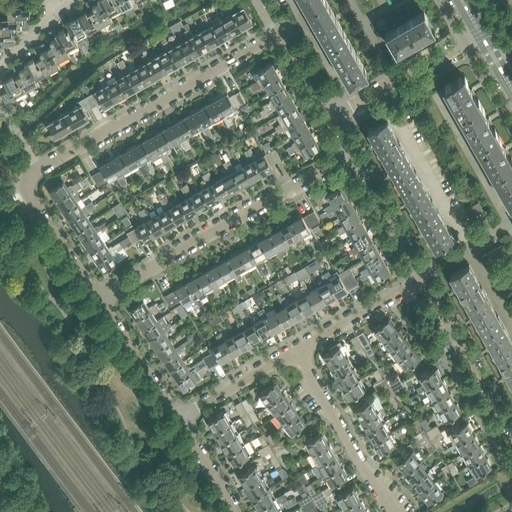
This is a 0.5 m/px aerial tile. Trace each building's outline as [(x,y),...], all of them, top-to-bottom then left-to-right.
[(95,20),(98,28),(110,21),(112,24),(114,23),(109,16),(107,17),(103,9),(101,10),(97,0),(96,0),(89,0),(85,2),(88,9),(93,6),(95,11),(88,14),(92,21),(95,20)] [(112,4),(109,0),(96,0),(97,0),(101,10),(103,9),(107,17),(109,16),(118,11),(114,3),(112,4)] [(114,3),(118,11),(133,3),(131,0),(109,0),(112,4),(114,3)] [(224,0),(226,3),(228,7),(241,30),(252,23),(247,14),(243,8),(235,12),(231,5),(231,0),(232,0),(224,0)] [(300,0),(306,10),(324,0),(300,0)] [(346,38),(335,17),(325,0),(324,0),(306,10),(328,48),(346,38)] [(32,1),(30,1),(20,2),(20,6),(6,7),(7,18),(6,18),(6,20),(14,20),(14,24),(28,23),(28,22),(24,22),(24,16),(29,16),(29,8),(33,8),(32,1)] [(229,15),(221,20),(230,36),(241,30),(228,7),(226,3),(223,5),(229,15)] [(251,12),(247,5),(243,8),(247,14),(251,12)] [(87,34),(98,28),(95,20),(92,21),(88,14),(88,15),(86,12),(76,17),(81,27),(83,26),(87,34)] [(434,30),(433,31),(426,20),(427,19),(423,13),(385,34),(388,41),(390,40),(396,52),(395,53),(434,31),(434,30)] [(77,39),(87,34),(83,26),(81,27),(76,17),(65,23),(71,33),(73,32),(77,39)] [(210,17),(207,19),(220,41),(230,36),(221,20),(214,24),(210,17)] [(1,36),(14,36),(14,35),(11,35),(11,29),(16,29),(16,30),(28,29),(28,23),(14,24),(14,20),(6,20),(6,18),(0,18),(0,32),(1,33),(1,36)] [(208,28),(200,32),(209,47),(220,41),(207,19),(204,21),(208,28)] [(188,29),(186,31),(199,54),(209,47),(200,32),(192,36),(188,29)] [(56,63),(57,63),(68,57),(70,60),(71,59),(67,51),(63,44),(61,45),(56,34),(55,34),(53,30),(44,35),(47,41),(48,40),(52,46),(47,49),(46,49),(49,57),(53,56),(56,63)] [(63,44),(67,51),(78,45),(73,37),(71,39),(67,31),(65,32),(64,30),(56,34),(61,45),(63,44)] [(187,39),(179,44),(188,59),(199,54),(186,31),(183,32),(187,39)] [(14,46),(14,36),(1,36),(1,33),(0,32),(0,48),(1,48),(1,47),(0,47),(0,41),(3,41),(3,46),(14,46)] [(346,38),(328,48),(349,85),(349,84),(361,78),(361,79),(368,75),(346,38)] [(167,41),(164,43),(178,65),(184,62),(188,59),(179,44),(171,48),(167,41)] [(46,74),(47,74),(58,68),(60,71),(61,70),(57,63),(56,63),(53,56),(49,57),(46,49),(47,49),(44,43),(33,49),(36,55),(40,53),(42,57),(36,61),(40,68),(43,67),(46,74)] [(165,52),(158,56),(167,71),(178,65),(164,43),(161,45),(165,52)] [(143,55),(156,78),(167,71),(158,56),(150,60),(146,53),(143,55)] [(144,64),(137,68),(146,83),(156,78),(143,55),(140,57),(144,64)] [(40,68),(36,61),(34,61),(33,59),(24,63),(24,64),(29,74),(32,73),(35,80),(36,80),(45,75),(49,81),(50,80),(47,74),(46,74),(43,67),(40,68)] [(26,92),(37,86),(39,89),(40,88),(36,80),(35,80),(32,73),(29,74),(24,64),(24,63),(23,60),(12,66),(15,73),(19,70),(21,75),(15,78),(19,85),(21,83),(26,92)] [(122,60),(119,62),(135,89),(146,83),(137,68),(129,72),(125,65),(122,60)] [(123,76),(115,80),(125,95),(135,89),(119,62),(116,63),(123,76)] [(106,63),(97,68),(96,69),(97,71),(107,65),(106,63)] [(263,82),(278,74),(271,63),(257,71),(260,78),(257,80),(258,81),(251,85),(252,88),(259,84),(263,82)] [(269,92),(283,84),(278,74),(263,82),(269,92)] [(14,96),(15,97),(24,92),(26,96),(28,95),(26,92),(21,83),(19,85),(15,78),(14,79),(12,76),(3,81),(8,91),(11,90),(14,96)] [(103,77),(101,79),(114,102),(125,95),(115,80),(113,76),(106,81),(103,77)] [(459,117),(481,105),(477,98),(476,99),(475,98),(473,94),(474,93),(471,88),(470,89),(467,84),(467,83),(467,82),(464,77),(463,77),(462,76),(450,83),(449,82),(445,85),(445,86),(442,87),(459,117)] [(95,92),(89,96),(95,106),(101,103),(103,108),(114,102),(101,79),(98,80),(102,88),(94,92),(95,92)] [(275,103),(289,95),(283,84),(269,92),(272,99),(275,103)] [(9,98),(14,96),(11,90),(8,91),(1,95),(3,100),(9,97),(9,98)] [(239,91),(234,94),(240,105),(245,101),(239,91)] [(235,107),(229,97),(227,93),(216,99),(224,114),(235,108),(235,107)] [(229,97),(235,107),(240,105),(234,94),(229,97)] [(281,114),(295,105),(289,95),(275,103),(277,107),(281,114)] [(9,97),(3,100),(6,106),(17,101),(15,97),(14,96),(9,98),(9,97)] [(89,96),(84,99),(90,109),(95,106),(89,96)] [(69,110),(63,114),(71,128),(83,121),(84,123),(89,121),(88,119),(89,118),(85,112),(90,109),(84,99),(79,101),(81,105),(69,111),(69,110)] [(214,120),(224,114),(216,99),(205,105),(214,120)] [(264,109),(271,105),(275,103),(272,99),(269,101),(269,102),(263,106),(264,109)] [(271,105),(264,109),(266,112),(272,108),(273,110),(277,107),(275,103),(271,105)] [(247,111),(248,108),(246,105),(246,104),(240,108),(243,114),(247,111)] [(203,126),(214,120),(205,105),(195,112),(203,126)] [(287,124),(301,116),(295,105),(281,114),(287,124)] [(491,122),(488,117),(486,118),(484,114),(483,112),(485,111),(481,105),(459,117),(476,147),(498,135),(494,128),(493,129),(492,127),(489,123),(491,122)] [(184,118),(192,132),(203,126),(195,112),(184,118)] [(58,118),(47,124),(51,133),(49,134),(53,140),(61,135),(60,134),(71,128),(63,114),(57,117),(58,118)] [(276,130),(283,126),(287,124),(281,114),(277,116),(281,123),(275,127),(276,130)] [(293,135),(307,126),(301,116),(287,124),(289,128),(293,135)] [(174,123),(182,138),(192,132),(184,118),(174,123)] [(386,120),(367,130),(384,161),(403,150),(386,120)] [(164,129),(172,144),(182,138),(174,123),(164,129)] [(283,126),(276,130),(278,133),(284,129),(285,131),(289,128),(287,124),(283,126)] [(299,145),(313,137),(307,126),(293,135),(297,141),(299,145)] [(243,134),(240,128),(234,131),(238,137),(243,134)] [(153,135),(161,150),(172,144),(164,129),(153,135)] [(153,135),(142,141),(151,156),(153,161),(161,156),(164,162),(167,160),(163,153),(161,150),(153,135)] [(508,152),(505,147),(503,148),(501,143),(500,142),(502,141),(498,135),(476,147),(493,177),(511,166),(511,159),(511,157),(509,158),(509,157),(508,157),(506,153),(508,152)] [(299,145),(301,150),(305,156),(320,148),(313,137),(299,145)] [(132,147),(140,162),(151,156),(142,141),(132,147)] [(288,151),(295,147),(299,145),(297,141),(292,143),(293,144),(286,148),(288,151)] [(271,147),(268,142),(261,146),(264,151),(271,147)] [(295,147),(288,151),(290,154),(297,150),(298,152),(301,150),(299,145),(295,147)] [(121,153),(130,168),(140,162),(132,147),(121,153)] [(275,163),(280,160),(275,149),(269,152),(275,163)] [(384,161),(394,178),(401,190),(420,180),(403,150),(384,161)] [(265,155),(270,165),(275,163),(269,152),(265,155)] [(111,159),(119,174),(130,168),(121,153),(111,159)] [(270,165),(265,155),(264,154),(257,158),(256,155),(254,155),(252,157),(253,160),(262,175),(272,169),(270,165)] [(243,166),(251,181),(262,175),(253,160),(252,157),(249,158),(247,160),(248,163),(243,166)] [(101,170),(107,180),(108,181),(119,174),(111,159),(99,166),(102,170),(101,170)] [(232,172),(241,187),(251,181),(243,166),(236,170),(235,167),(233,167),(230,169),(232,172)] [(511,166),(493,177),(510,206),(511,205),(511,166)] [(107,180),(101,170),(97,173),(102,183),(107,180)] [(241,187),(232,172),(222,178),(230,193),(241,187)] [(102,183),(97,173),(91,176),(97,186),(102,183)] [(211,184),(220,199),(230,193),(222,178),(215,182),(213,178),(212,179),(209,181),(211,184)] [(63,180),(49,190),(55,200),(73,189),(71,186),(70,185),(67,187),(63,180)] [(401,190),(410,207),(418,220),(437,209),(420,180),(401,190)] [(101,187),(104,193),(110,190),(107,184),(101,187)] [(220,199),(211,184),(200,190),(209,205),(220,199)] [(326,211),(348,199),(342,187),(328,196),(332,204),(325,209),(326,211)] [(73,189),(55,200),(62,211),(77,201),(80,199),(75,191),(73,189)] [(190,196),(198,211),(209,205),(200,190),(190,196)] [(179,202),(184,210),(188,217),(198,211),(190,196),(179,202)] [(339,218),(354,209),(348,199),(326,211),(327,214),(335,210),(339,218)] [(77,201),(62,211),(69,221),(84,211),(86,209),(85,206),(81,208),(77,201)] [(114,210),(121,206),(119,202),(111,207),(114,210)] [(169,203),(166,205),(177,224),(188,217),(184,210),(179,202),(172,206),(171,203),(169,203)] [(468,208),(477,223),(487,217),(478,202),(468,208)] [(158,214),(166,230),(177,224),(166,205),(164,207),(162,207),(164,211),(158,214)] [(338,232),(360,220),(354,209),(339,218),(344,225),(336,230),(338,232)] [(418,220),(427,236),(435,250),(454,239),(437,209),(418,220)] [(84,211),(69,221),(76,231),(90,221),(86,214),(84,211)] [(308,215),(314,225),(319,222),(313,211),(308,215)] [(147,220),(156,236),(166,230),(158,214),(147,220)] [(302,218),(308,228),(314,225),(308,215),(302,218)] [(291,223),(304,245),(307,244),(302,236),(310,231),(308,228),(302,218),(302,217),(291,223)] [(137,227),(143,238),(145,242),(156,236),(147,220),(136,226),(137,227)] [(351,239),(366,230),(360,220),(338,232),(339,235),(347,231),(351,239)] [(90,221),(76,231),(83,241),(97,231),(100,229),(98,227),(97,225),(94,227),(90,221)] [(281,229),(289,243),(295,240),(299,248),(304,245),(291,223),(281,229)] [(143,238),(137,227),(132,230),(138,241),(143,238)] [(270,235),(283,257),(286,256),(281,248),(289,243),(281,229),(270,235)] [(132,244),(138,241),(132,230),(127,233),(132,244)] [(350,253),(372,241),(366,230),(351,239),(356,247),(349,251),(350,253)] [(97,231),(83,241),(89,251),(104,242),(97,231)] [(259,241),(268,255),(276,251),(280,259),(283,257),(270,235),(259,241)] [(323,248),(330,244),(327,239),(320,243),(323,248)] [(249,247),(262,269),(265,268),(260,260),(268,255),(259,241),(249,247)] [(363,260),(378,251),(372,241),(350,253),(352,256),(359,252),(363,260)] [(104,242),(89,251),(96,261),(113,250),(111,247),(110,246),(108,247),(104,242)] [(498,248),(504,259),(510,256),(504,245),(498,248)] [(239,253),(247,267),(255,263),(259,271),(262,269),(249,247),(239,253)] [(113,250),(96,261),(103,272),(122,259),(118,251),(117,251),(115,248),(113,250)] [(504,259),(498,248),(493,251),(499,262),(504,259)] [(339,260),(335,254),(332,250),(327,253),(333,263),(339,260)] [(362,275),(384,262),(378,251),(363,260),(368,268),(361,272),(362,275)] [(499,262),(493,251),(487,254),(493,265),(499,262)] [(228,259),(241,281),(243,280),(239,272),(247,267),(239,253),(228,259)] [(493,265),(487,254),(482,257),(488,268),(493,265)] [(217,265),(226,279),(234,275),(238,283),(241,281),(228,259),(217,265)] [(309,273),(320,267),(319,266),(316,260),(312,262),(311,263),(305,266),(308,272),(309,273)] [(384,262),(362,275),(364,277),(371,273),(375,281),(390,273),(384,262)] [(449,275),(460,293),(466,305),(485,294),(468,264),(449,275)] [(207,271),(220,293),(222,292),(218,284),(226,279),(217,265),(207,271)] [(309,275),(304,267),(295,272),(300,280),(309,275)] [(352,273),(349,268),(343,271),(340,273),(338,274),(341,279),(347,276),(352,273)] [(220,293),(207,271),(196,277),(205,291),(212,287),(217,295),(220,293)] [(324,275),(337,297),(340,295),(346,292),(347,291),(347,290),(347,289),(341,279),(338,274),(336,271),(330,275),(329,272),(327,273),(324,275)] [(347,276),(352,287),(358,283),(352,273),(347,276)] [(337,297),(324,275),(322,276),(326,283),(318,288),(326,303),(327,302),(328,303),(333,299),(337,297)] [(341,279),(347,289),(352,287),(347,276),(341,279)] [(186,283),(198,305),(203,303),(201,299),(207,296),(205,291),(196,277),(186,283)] [(175,290),(181,300),(185,308),(191,305),(193,308),(198,305),(186,283),(174,289),(175,290)] [(303,287),(315,309),(319,307),(319,308),(325,304),(324,304),(326,303),(318,288),(310,292),(306,285),(303,287)] [(296,300),(305,315),(306,314),(307,315),(312,311),(315,309),(303,287),(298,289),(302,297),(296,300)] [(181,300),(175,290),(170,293),(176,303),(181,300)] [(176,303),(170,293),(164,296),(170,307),(176,303)] [(466,305),(476,322),(483,335),(502,324),(485,294),(466,305)] [(282,299),(294,321),(298,319),(298,320),(304,316),(303,316),(305,315),(296,300),(289,305),(284,297),(282,299)] [(251,305),(248,299),(242,302),(245,308),(251,305)] [(275,312),(284,327),(285,326),(286,327),(291,324),(291,323),(294,321),(282,299),(279,300),(284,308),(275,312)] [(136,320),(157,306),(155,303),(148,308),(143,300),(129,309),(136,320)] [(157,306),(136,320),(143,330),(157,321),(151,313),(159,308),(157,306)] [(187,315),(184,309),(178,313),(182,318),(187,315)] [(260,311),(273,333),(277,331),(277,332),(283,328),(282,328),(284,327),(275,312),(268,317),(263,309),(260,311)] [(254,324),(262,339),(264,338),(264,339),(270,335),(273,333),(260,311),(258,312),(262,320),(254,324)] [(223,319),(220,314),(215,317),(218,322),(223,319)] [(381,341),(396,329),(393,326),(394,325),(390,319),(389,320),(388,318),(373,331),(381,341)] [(157,321),(143,330),(149,340),(171,326),(170,326),(169,323),(161,328),(157,321)] [(239,323),(252,345),(255,343),(256,344),(261,340),(262,339),(254,324),(246,329),(242,321),(239,323)] [(252,345),(239,323),(237,324),(241,332),(233,336),(241,351),(243,350),(243,351),(249,347),(248,347),(252,345)] [(483,335),(492,351),(500,365),(511,357),(511,341),(502,324),(483,335)] [(156,350),(170,341),(165,333),(172,328),(171,326),(149,340),(156,350)] [(389,351),(404,338),(403,337),(404,336),(399,330),(398,332),(396,329),(381,341),(389,351)] [(184,346),(200,335),(199,332),(182,343),(182,344),(184,346)] [(218,335),(231,357),(234,355),(235,356),(240,352),(241,351),(233,336),(225,341),(221,333),(218,335)] [(367,352),(371,349),(368,344),(369,344),(363,333),(357,336),(367,352)] [(231,357),(218,335),(216,336),(220,344),(212,348),(214,351),(214,352),(220,363),(222,362),(222,363),(228,360),(227,359),(231,357)] [(357,350),(362,348),(356,337),(350,340),(357,350)] [(396,360),(411,348),(409,345),(410,344),(406,339),(405,340),(404,338),(389,351),(396,360)] [(170,341),(156,350),(163,360),(184,346),(182,344),(175,348),(170,341)] [(330,366),(348,356),(340,342),(330,347),(332,350),(323,355),(324,357),(323,357),(327,363),(328,362),(330,366)] [(170,371),(184,361),(178,353),(186,348),(184,346),(163,360),(170,371)] [(411,348),(396,360),(404,370),(420,358),(419,356),(419,355),(415,350),(414,351),(411,348)] [(209,355),(215,365),(219,362),(220,363),(214,352),(209,355)] [(215,365),(209,355),(204,358),(202,359),(204,362),(206,364),(208,368),(215,365)] [(336,377),(354,367),(348,356),(330,366),(332,369),(330,370),(334,376),(335,375),(336,377)] [(511,357),(500,365),(509,380),(511,385),(511,357)] [(176,381),(184,376),(204,362),(202,359),(189,369),(184,361),(170,371),(176,381)] [(204,362),(184,376),(176,381),(183,391),(197,381),(192,374),(206,364),(204,362)] [(343,388),(360,378),(354,367),(336,377),(337,379),(336,379),(339,385),(341,384),(343,388)] [(424,389),(442,379),(441,379),(439,376),(441,375),(437,369),(436,370),(435,368),(418,378),(424,389)] [(390,386),(400,380),(398,376),(392,379),(389,374),(385,376),(390,386)] [(380,375),(376,377),(379,383),(374,385),(377,390),(387,385),(384,380),(383,380),(380,375)] [(360,378),(343,388),(344,391),(343,392),(346,398),(347,397),(348,399),(367,389),(360,378)] [(431,400),(448,390),(446,387),(447,386),(444,380),(443,381),(442,379),(424,389),(431,400)] [(397,396),(401,393),(398,388),(403,385),(400,380),(390,386),(393,391),(394,391),(397,396)] [(266,406),(282,393),(279,390),(280,389),(276,384),(275,385),(274,383),(259,396),(266,406)] [(387,385),(377,390),(380,396),(385,393),(388,398),(393,395),(387,385)] [(437,411),(454,401),(454,399),(455,399),(451,393),(450,394),(448,390),(431,400),(437,411)] [(274,415),(290,403),(288,401),(289,401),(285,395),(284,396),(282,393),(266,406),(274,415)] [(360,421),(360,422),(379,411),(383,409),(377,397),(354,409),(355,411),(354,412),(358,418),(358,417),(360,421)] [(251,417),(255,414),(252,409),(253,409),(247,398),(242,401),(251,417)] [(454,401),(437,411),(443,422),(460,412),(459,410),(460,410),(457,404),(456,404),(454,401),(455,401),(454,401)] [(240,402),(235,405),(241,415),(242,415),(246,413),(240,402)] [(282,425),(297,413),(295,410),(296,409),(292,404),(291,404),(290,403),(274,415),(282,425)] [(213,428),(215,432),(232,421),(226,411),(223,412),(208,421),(209,422),(208,423),(211,429),(213,428)] [(367,432),(385,422),(379,411),(360,422),(361,422),(360,423),(363,429),(365,428),(367,432)] [(297,413),(282,425),(290,435),(305,423),(304,421),(305,420),(301,415),(300,416),(297,413)] [(220,443),(239,432),(232,421),(215,432),(216,435),(215,436),(218,442),(219,441),(220,443)] [(385,422),(367,432),(369,435),(367,436),(371,442),(372,441),(373,443),(373,442),(374,443),(391,433),(385,422)] [(467,424),(466,423),(449,432),(455,443),(472,434),(470,431),(472,430),(468,424),(467,424)] [(428,424),(424,426),(429,437),(440,431),(437,426),(431,429),(428,424)] [(416,441),(426,435),(423,430),(422,431),(420,425),(416,427),(419,432),(414,435),(416,441)] [(436,446),(441,444),(438,439),(443,436),(440,431),(429,437),(432,442),(433,441),(436,446)] [(239,432),(220,443),(221,444),(220,445),(224,451),(225,450),(227,453),(245,443),(239,432)] [(310,454),(328,444),(326,441),(327,440),(324,434),(323,435),(321,433),(304,443),(310,454)] [(378,452),(379,454),(397,443),(391,433),(374,443),(375,446),(374,446),(377,452),(378,452)] [(461,454),(479,445),(478,443),(479,442),(475,436),(474,437),(472,434),(455,443),(461,454)] [(428,448),(432,445),(426,435),(416,441),(419,446),(425,443),(428,448)] [(274,439),(270,442),(275,452),(286,446),(283,441),(277,444),(274,439)] [(265,440),(261,442),(264,447),(259,450),(262,455),(271,450),(269,445),(268,445),(265,440)] [(245,443),(227,453),(229,457),(227,458),(231,464),(232,463),(233,465),(251,454),(245,443)] [(316,465),(334,455),(332,451),(333,451),(330,445),(329,445),(328,444),(310,454),(316,465)] [(468,465),(484,456),(483,453),(484,452),(481,446),(480,446),(479,445),(461,454),(468,465)] [(282,461),(286,459),(283,454),(289,451),(286,446),(275,452),(278,457),(279,456),(282,461)] [(271,450),(262,455),(265,460),(270,458),(273,463),(277,460),(271,450)] [(402,470),(405,473),(421,460),(413,450),(396,463),(398,464),(397,465),(401,471),(402,470)] [(323,475),(341,465),(340,464),(341,463),(337,457),(336,458),(334,455),(316,465),(323,475)] [(484,456),(468,465),(474,476),(491,467),(490,465),(491,464),(488,458),(486,459),(484,456)] [(412,483),(429,470),(421,460),(405,473),(407,476),(406,477),(410,482),(411,481),(412,483)] [(244,487),(263,476),(257,465),(239,475),(240,477),(239,478),(242,483),(243,483),(245,486),(244,487)] [(341,465),(323,475),(329,486),(346,477),(345,475),(346,474),(343,469),(342,469),(341,466),(341,465)] [(429,470),(412,483),(413,484),(412,485),(417,490),(418,489),(420,492),(436,479),(429,470)] [(251,497),(269,487),(263,476),(244,487),(245,488),(244,489),(248,495),(249,494),(251,497)] [(427,501),(428,503),(435,497),(438,500),(440,500),(444,497),(445,495),(442,492),(442,491),(444,489),(436,479),(420,492),(423,495),(421,496),(426,502),(427,501)] [(269,487),(251,497),(253,501),(252,501),(255,507),(256,507),(257,508),(276,497),(269,487)] [(341,508),(358,498),(356,495),(358,494),(354,488),(353,489),(352,487),(335,497),(341,508)] [(315,501),(325,496),(322,491),(316,494),(313,489),(309,491),(315,501)] [(305,491),(301,493),(303,498),(299,501),(302,506),(312,501),(309,496),(308,496),(305,491)] [(322,511),(326,509),(323,503),(328,501),(325,496),(315,501),(318,506),(319,506),(322,511)] [(276,511),(282,509),(276,497),(257,508),(258,508),(260,511),(258,511),(276,511)] [(343,511),(359,511),(365,509),(364,508),(365,507),(362,501),(360,502),(358,498),(341,508),(343,511)] [(312,511),(315,511),(317,511),(312,501),(302,506),(304,511),(310,508),(312,511)]
